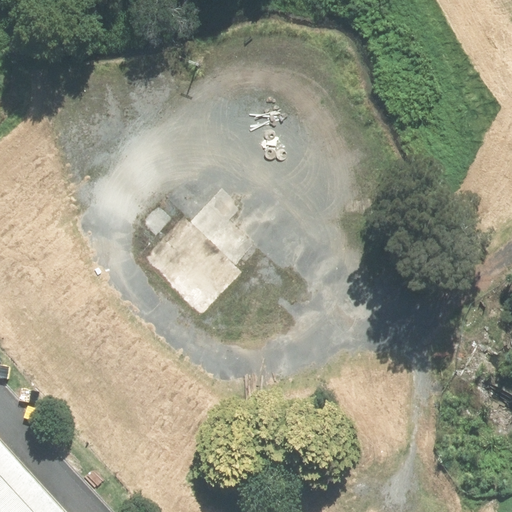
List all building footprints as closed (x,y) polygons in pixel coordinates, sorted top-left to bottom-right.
[(45,167),(22,128),(0,140),(0,167),(11,187),(45,167)] [(241,335),(274,300),(185,214),(141,260),(202,320),(214,308),(241,335)] [(282,294),(294,305),(310,287),(296,273),(292,277),(259,248),(242,267),(277,299),(282,294)] [(292,320),(273,304),(247,335),(266,351),(292,320)] [(386,364),(350,377),(364,418),(401,406),(386,364)] [(0,511),(85,511),(0,418),(0,511)]
